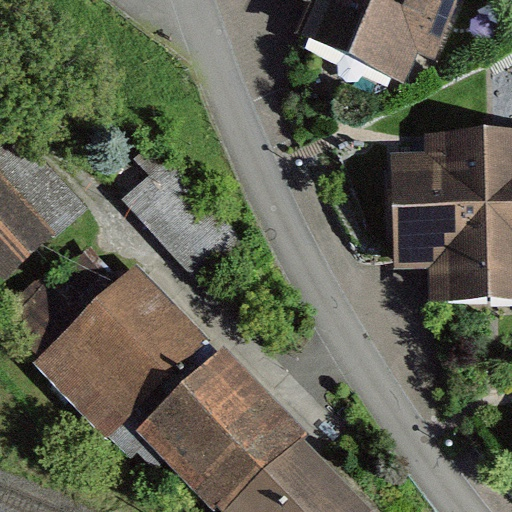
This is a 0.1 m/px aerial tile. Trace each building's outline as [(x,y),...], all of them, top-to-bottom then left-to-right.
[(294,0),(309,6),(298,34),(406,80),(418,51),(432,57),(457,0),(294,0)] [(0,282),(76,219),(6,136),(0,140),(0,282)] [(511,137),(428,136),(428,162),(395,162),(394,274),(434,274),(433,303),(511,303),(511,137)] [(172,163),(130,198),(203,283),(245,248),(172,163)] [(210,357),(129,269),(32,358),(106,440),(123,424),(203,511),(355,511),(298,450),(311,439),(225,344),(210,357)]
